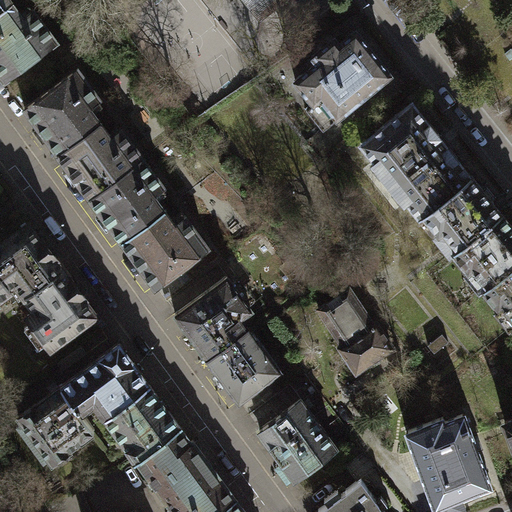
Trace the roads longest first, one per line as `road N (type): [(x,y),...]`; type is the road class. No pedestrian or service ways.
road 1 (residential): [(0,138),(279,511)]
road 2 (residential): [(375,0),(511,171)]
